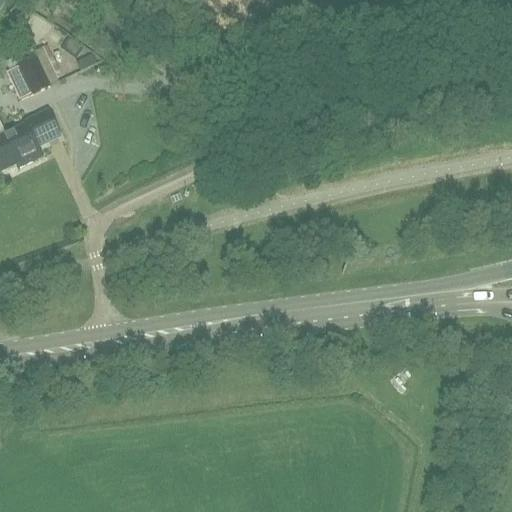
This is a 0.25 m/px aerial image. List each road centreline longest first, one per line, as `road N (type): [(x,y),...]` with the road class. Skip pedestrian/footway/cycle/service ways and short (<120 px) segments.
road 1 (unclassified): [(104,343),(93,234),(103,221),(214,167),(234,148),(239,107)]
road 2 (tertiary): [(214,329),(511,292)]
road 3 (track): [(56,0),(237,124)]
